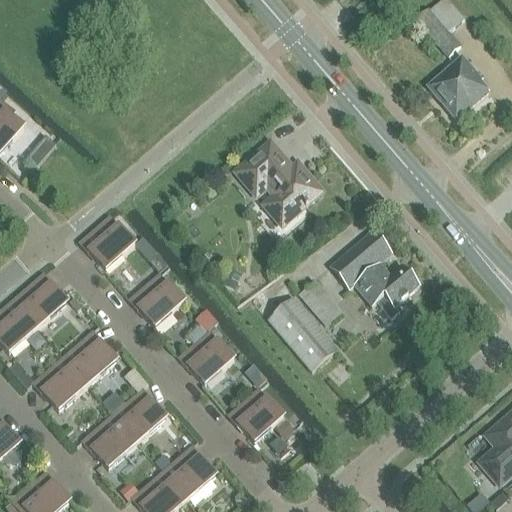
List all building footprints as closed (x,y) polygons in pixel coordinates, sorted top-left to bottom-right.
[(446,0),(430,14),(447,35),(449,37),(465,23),(446,0)] [(449,37),(447,35),(430,14),(429,13),(416,24),(447,59),(459,47),(449,37)] [(427,90),(447,114),(457,125),(490,97),(481,86),(482,85),(462,61),(427,90)] [(0,159),(24,133),(12,122),(16,118),(0,103),(0,159)] [(46,141),(27,163),(36,171),(50,156),(56,149),(46,141)] [(236,176),(257,201),(267,192),(274,200),(272,202),(271,203),(270,205),(269,206),(269,207),(268,210),(268,211),(269,212),(269,214),(270,216),(271,217),(281,229),(304,209),(307,213),(310,210),(309,208),(318,201),(318,200),(319,199),(320,197),(320,196),(320,194),(320,193),(320,192),(319,191),(318,190),(298,166),(293,171),(271,146),(236,176)] [(90,257),(106,275),(135,250),(111,221),(79,248),(88,259),(90,257)] [(420,290),(418,287),(419,284),(415,280),(411,280),(404,271),(391,281),(380,268),(392,258),(374,236),(331,272),(350,294),(355,290),(373,311),(377,307),(392,324),(400,317),(395,311),(407,301),(420,290)] [(159,258),(149,266),(160,279),(170,271),(159,258)] [(170,271),(160,279),(169,289),(178,281),(170,271)] [(230,272),(223,289),(233,293),(240,276),(230,272)] [(45,278),(14,305),(39,333),(68,308),(52,290),(54,289),(45,278)] [(169,289),(160,279),(129,306),(138,316),(140,315),(156,333),(185,307),(169,289)] [(295,302),(269,324),(312,376),(338,354),(295,302)] [(73,303),(69,307),(77,316),(81,312),(73,303)] [(39,333),(14,305),(0,316),(0,347),(9,358),(39,333)] [(207,314),(198,322),(209,334),(218,326),(207,314)] [(94,336),(63,362),(88,391),(117,366),(102,348),(103,346),(94,336)] [(179,363),(188,374),(189,372),(205,390),(235,365),(210,336),(179,363)] [(88,391),(63,362),(33,389),(42,399),(44,398),(59,416),(88,391)] [(33,389),(35,387),(17,366),(10,373),(27,393),(33,389)] [(260,375),(253,381),(261,391),(268,385),(260,375)] [(144,393),(113,420),(138,449),(167,423),(151,405),(153,404),(144,393)] [(239,430),(249,441),(255,448),(284,422),(259,394),(228,421),(237,431),(239,430)] [(114,395),(101,406),(111,418),(124,406),(114,395)] [(496,452),(479,466),(500,490),(511,480),(511,416),(486,440),(496,452)] [(138,449),(113,420),(82,446),(91,457),(93,455),(109,474),(138,449)] [(0,467),(21,449),(15,442),(5,431),(7,429),(0,421),(0,467)] [(285,424),(276,431),(285,442),(294,434),(285,424)] [(193,451),(162,477),(187,506),(216,481),(201,463),(203,461),(193,451)] [(163,458),(153,466),(161,476),(171,468),(163,458)] [(55,488),(57,487),(47,476),(12,507),(15,511),(64,511),(70,507),(55,488)] [(180,511),(187,506),(162,477),(139,497),(132,504),(138,511),(180,511)] [(131,487),(119,496),(128,507),(132,504),(139,497),(131,487)] [(501,496),(488,507),(493,511),(497,511),(508,503),(501,496)]
